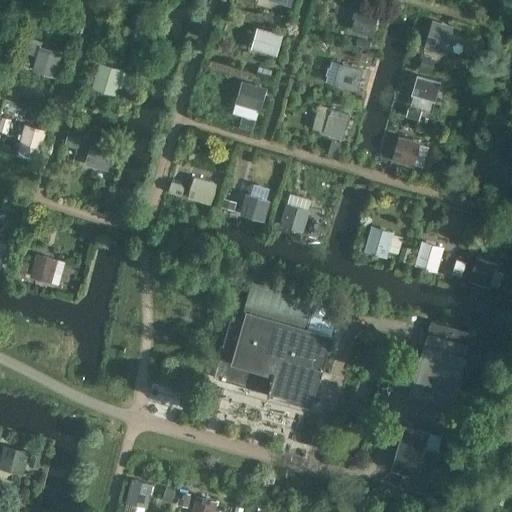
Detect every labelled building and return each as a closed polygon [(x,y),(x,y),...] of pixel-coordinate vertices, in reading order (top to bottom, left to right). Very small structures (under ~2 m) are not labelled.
[(380,4),(365,0),(358,0),(353,23),(374,28),(380,4)] [(246,40),(276,49),(284,24),(254,15),(246,40)] [(449,52),(456,23),(433,18),(426,46),(449,52)] [(27,51),(34,30),(11,23),(5,44),(27,51)] [(351,30),(351,41),(369,42),(369,31),(351,30)] [(431,71),(437,50),(414,43),(408,64),(431,71)] [(59,74),(64,48),(41,44),(35,70),(59,74)] [(333,57),(326,78),(359,88),(365,67),(333,57)] [(93,86),(117,93),(125,67),(101,60),(93,86)] [(437,109),(445,80),(418,73),(411,103),(437,109)] [(233,110),(258,119),(269,86),(244,78),(233,110)] [(327,123),(333,102),(311,96),(304,117),(327,123)] [(27,121),(18,154),(38,160),(47,127),(27,121)] [(113,136),(83,128),(75,157),(105,165),(113,136)] [(393,159),(424,167),(431,142),(399,134),(393,159)] [(211,177),(186,168),(178,192),(203,200),(211,177)] [(267,219),(272,197),(247,192),(242,213),(267,219)] [(291,225),(297,204),(275,197),(269,218),(291,225)] [(392,250),(398,230),(375,223),(369,244),(392,250)] [(422,238),(417,265),(446,271),(451,244),(422,238)] [(475,271),(482,251),(459,244),(453,265),(475,271)] [(31,274),(60,284),(68,260),(38,250),(31,274)] [(328,348),(332,335),(305,328),(313,299),(251,281),(240,320),(231,317),(218,361),(210,358),(206,371),(215,374),(214,376),(268,392),(270,393),(272,384),(284,387),(282,393),(311,401),(319,372),(322,373),(329,348),(328,348)] [(458,382),(468,345),(429,334),(412,395),(413,395),(413,394),(438,402),(445,378),(458,382)] [(451,406),(457,385),(458,382),(445,378),(438,402),(438,403),(451,406)] [(433,468),(439,445),(441,438),(442,439),(442,436),(417,429),(417,430),(405,426),(394,467),(395,467),(395,466),(404,469),(400,484),(426,492),(433,468)] [(31,448),(4,443),(0,464),(0,466),(26,472),(31,448)] [(146,500),(152,480),(129,473),(123,494),(146,500)] [(226,511),(226,509),(220,509),(219,496),(193,497),(193,511),(226,511)] [(267,511),(269,508),(246,501),(243,511),(267,511)]
